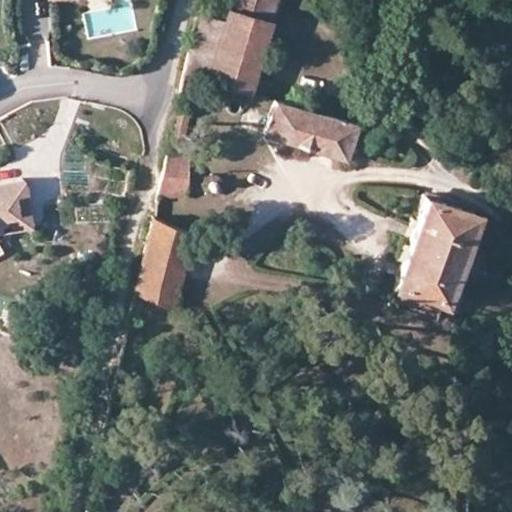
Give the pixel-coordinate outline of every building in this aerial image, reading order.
[(225,0),(223,11),(205,69),(254,84),(279,0),(225,0)] [(186,63),(205,69),(223,11),(199,5),(186,63)] [(179,93),(168,140),(191,144),(191,139),(182,137),(185,125),(188,108),(184,107),(187,94),(179,93)] [(357,122),(277,97),(274,112),(256,107),(252,120),(269,125),(267,132),(287,138),(347,157),(357,122)] [(241,103),(239,101),(237,100),(234,99),(232,100),(229,101),(228,102),(227,105),(226,107),(227,110),(228,112),(229,114),(232,115),(234,115),(237,115),(239,114),(241,112),(242,110),(242,107),(242,105),(241,103)] [(184,196),(190,155),(165,154),(162,163),(155,195),(184,196)] [(211,183),(212,185),(214,187),(216,187),(219,185),(220,183),(220,181),(218,179),(216,178),(213,178),(211,180),(211,183)] [(0,234),(38,229),(32,186),(27,179),(0,183),(0,234)] [(462,232),(472,235),(480,212),(469,207),(472,203),(423,188),(415,212),(408,211),(407,219),(412,221),(409,230),(387,297),(437,312),(451,268),(462,232)] [(152,208),(139,267),(130,306),(164,322),(168,302),(178,305),(195,227),(152,208)] [(460,270),(472,235),(462,232),(451,268),(460,270)]
